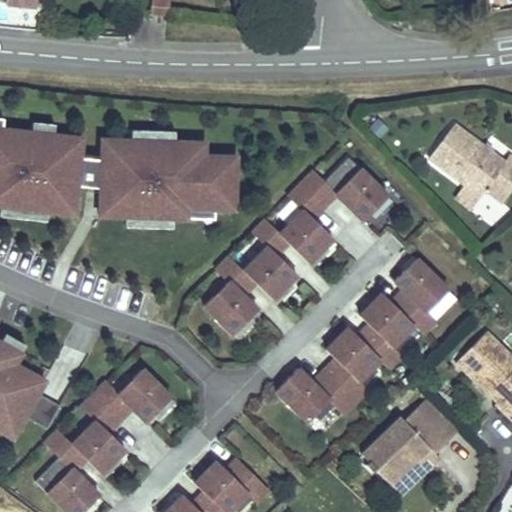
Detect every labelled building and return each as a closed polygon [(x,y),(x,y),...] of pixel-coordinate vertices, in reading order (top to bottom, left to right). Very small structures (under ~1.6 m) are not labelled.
[(4,0),(3,5),(32,9),(33,0),(4,0)] [(163,0),(149,0),(149,14),(167,16),(169,1),(163,0)] [(0,218),(46,223),(47,215),(75,219),(79,187),(97,189),(96,218),(123,221),(123,228),(171,231),(171,222),(188,222),(189,221),(213,221),(213,213),(237,213),(238,155),(208,155),(207,141),(174,140),(174,131),(131,130),(130,138),(98,137),(97,160),(82,159),(84,137),(55,133),(56,124),(31,122),(30,130),(4,127),(4,118),(0,118),(0,218)] [(500,203),(511,187),(511,160),(507,157),(502,163),(453,125),(428,158),(479,197),(484,191),(500,203)] [(388,193),(346,156),(322,179),(311,168),(286,195),(300,208),(277,232),(264,217),(250,231),(264,246),(243,267),(228,253),(211,271),(225,284),(200,308),(230,337),(257,309),(243,293),(253,284),(272,302),(297,277),(274,254),(285,243),(306,264),(332,238),(314,219),(333,197),(362,222),(388,193)] [(450,288),(415,254),(390,282),(397,289),(388,298),(381,293),(357,315),(365,324),(354,333),(345,327),(323,349),(329,356),(308,377),(295,366),(271,390),(305,423),(328,400),(344,417),(370,391),(361,382),(379,363),(387,372),(404,355),(392,345),(412,324),(423,333),(438,318),(430,312),(450,288)] [(0,433),(12,440),(46,376),(19,362),(27,345),(3,332),(0,340),(0,339),(0,433)] [(511,359),(485,333),(455,363),(490,396),(495,391),(501,398),(495,405),(511,421),(511,419),(511,359)] [(118,464),(126,457),(108,440),(132,415),(147,429),(154,421),(170,404),(141,376),(118,400),(105,389),(81,415),(96,428),(73,452),(58,438),(45,452),(60,466),(37,490),(59,511),(91,511),(93,510),(100,503),(76,480),(87,467),(102,481),(118,464)] [(434,455),(459,432),(428,400),(404,423),(401,420),(362,457),(369,463),(366,466),(373,473),(375,471),(389,486),(415,460),(426,471),(438,459),(434,455)] [(175,409),(170,404),(154,421),(159,426),(175,409)] [(270,488),(235,454),(223,467),(212,461),(191,483),(197,490),(189,499),(179,493),(160,511),(231,511),(248,496),(257,504),(270,488)] [(118,464),(102,481),(107,486),(123,468),(118,464)]
